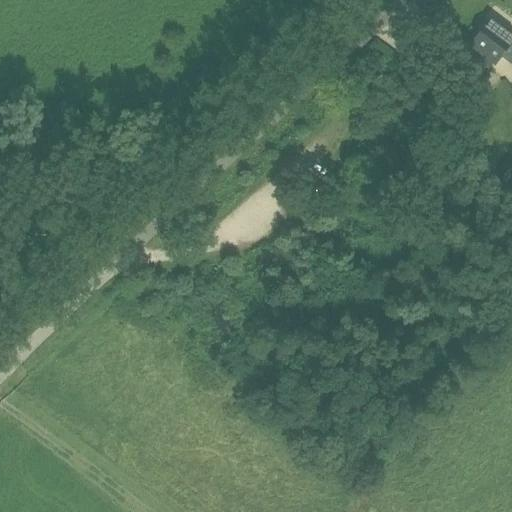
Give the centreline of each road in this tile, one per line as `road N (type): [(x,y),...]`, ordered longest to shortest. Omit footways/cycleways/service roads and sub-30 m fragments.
road 1 (unclassified): [(407,0),(8,369)]
road 2 (track): [(142,511),(0,397)]
